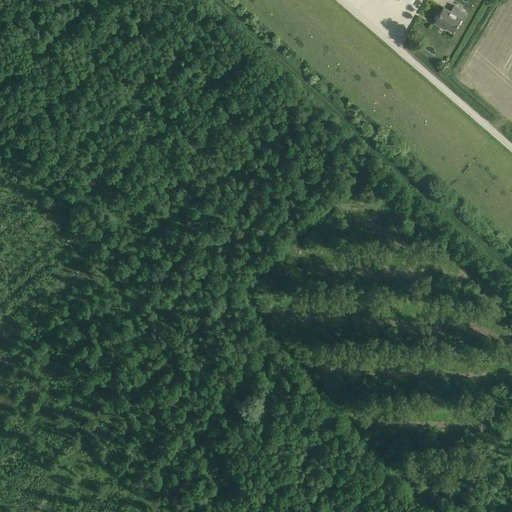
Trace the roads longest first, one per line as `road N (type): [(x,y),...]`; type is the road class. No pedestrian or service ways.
road 1 (track): [(223,0),(371,146),(371,166),(255,281),(254,298),(299,359),(448,511)]
road 2 (unclassified): [(511,152),(333,0)]
